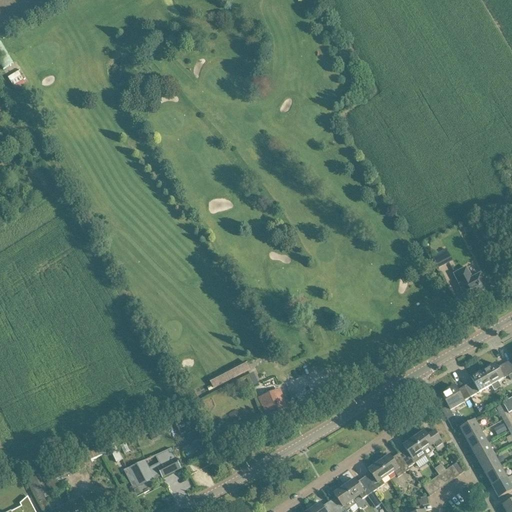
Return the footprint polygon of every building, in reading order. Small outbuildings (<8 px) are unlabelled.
[(450,263),(443,251),(432,257),(438,269),(450,263)] [(467,300),(468,301),(469,301),(468,301),(488,291),(489,290),(488,289),(488,288),(492,286),(488,279),(484,281),(481,275),(480,274),(480,275),(472,279),(466,268),(454,275),(460,285),(459,285),(460,286),(467,300)] [(495,364),(483,371),(491,386),(494,391),(501,387),(498,382),(511,373),(507,364),(498,369),(495,364)] [(473,383),(465,387),(471,397),(491,386),(483,371),(471,378),(473,383)] [(471,397),(465,387),(458,391),(455,387),(441,395),(445,402),(439,406),(444,414),(465,403),(464,401),(471,397)] [(269,425),(284,419),(290,416),(279,390),(258,399),(269,425)] [(511,411),(511,408),(507,401),(503,403),(508,414),(511,411)] [(496,409),(503,421),(507,418),(500,406),(496,409)] [(479,415),(475,408),(470,411),(474,418),(479,415)] [(185,433),(194,451),(199,459),(209,454),(208,453),(213,450),(200,423),(195,425),(191,418),(176,425),(181,435),(185,433)] [(503,421),(509,432),(511,430),(511,427),(507,418),(503,421)] [(460,429),(466,441),(482,432),(475,421),(460,429)] [(153,427),(147,429),(152,441),(158,439),(153,427)] [(424,432),(414,439),(423,452),(426,456),(432,452),(443,444),(434,430),(433,431),(434,432),(428,437),(424,432)] [(466,441),(473,453),(488,444),(482,432),(466,441)] [(407,452),(400,456),(408,468),(420,460),(426,456),(423,452),(414,439),(403,447),(407,452)] [(473,453),(479,464),(495,456),(488,444),(473,453)] [(171,449),(128,469),(138,487),(154,479),(154,478),(160,475),(162,478),(181,469),(171,449)] [(118,451),(112,454),(117,463),(123,460),(118,451)] [(80,455),(74,458),(80,470),(86,467),(80,455)] [(390,456),(379,463),(388,476),(396,471),(400,476),(409,470),(408,468),(400,456),(393,461),(390,456)] [(479,464),(486,476),(501,467),(495,456),(479,464)] [(52,468),(50,469),(48,470),(44,462),(24,471),(28,479),(39,502),(38,503),(43,511),(73,511),(86,505),(82,497),(73,502),(71,500),(51,511),(45,499),(52,496),(51,493),(61,488),(52,468)] [(372,476),(365,480),(374,493),(385,485),(382,480),(388,476),(379,463),(368,471),(372,476)] [(457,464),(453,466),(460,476),(463,473),(457,464)] [(453,466),(448,470),(455,480),(460,476),(453,466)] [(486,476),(492,487),(508,479),(501,467),(486,476)] [(448,470),(443,473),(450,483),(455,480),(448,470)] [(443,473),(438,477),(445,486),(450,483),(443,473)] [(438,477),(433,480),(440,490),(445,486),(438,477)] [(511,486),(508,479),(492,487),(499,499),(511,491),(511,486)] [(355,480),(344,487),(357,504),(374,493),(365,480),(358,485),(355,480)] [(433,480),(428,484),(435,493),(440,490),(433,480)] [(435,493),(428,484),(423,487),(430,497),(435,493)] [(337,500),(330,505),(335,511),(345,511),(351,508),(353,511),(355,511),(360,509),(357,504),(344,487),(334,495),(337,500)] [(22,507),(21,508),(21,509),(17,511),(35,511),(28,498),(20,505),(22,507)] [(511,511),(511,500),(502,506),(505,511),(511,511)]
